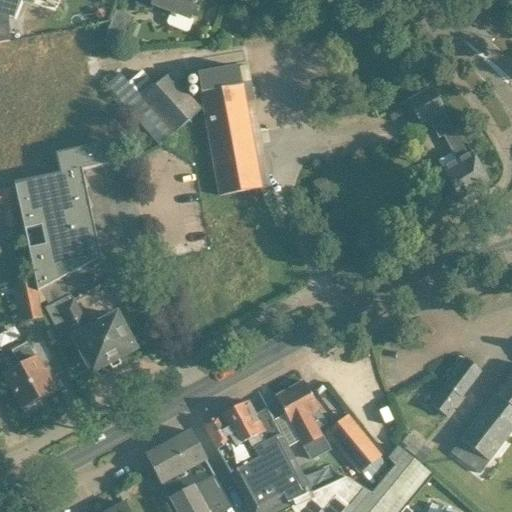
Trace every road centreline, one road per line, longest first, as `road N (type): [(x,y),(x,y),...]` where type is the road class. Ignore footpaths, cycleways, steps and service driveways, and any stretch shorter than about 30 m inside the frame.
road 1 (secondary): [(201,387),(458,255)]
road 2 (residential): [(201,387),(162,379),(17,456)]
road 3 (secondary): [(31,480),(201,387)]
